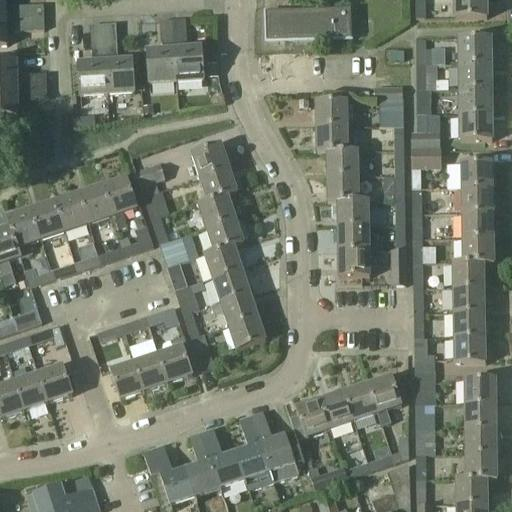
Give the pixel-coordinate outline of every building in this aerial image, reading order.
[(0,0),(0,23),(44,22),(44,9),(5,11),(4,0),(0,0)] [(415,0),(416,23),(417,23),(425,23),(425,0),(415,0)] [(486,0),(454,0),(455,22),(487,22),(486,0)] [(266,47),(352,44),(350,16),(350,13),(266,16),(266,47)] [(0,50),(7,51),(6,35),(13,35),(15,36),(44,35),(44,22),(0,23),(0,50)] [(185,24),(172,25),(176,87),(204,85),(202,53),(187,54),(185,24)] [(172,25),(160,26),(162,55),(147,56),(149,89),(176,87),(172,25)] [(116,28),(102,29),(107,99),(134,97),(132,65),(118,66),(116,28)] [(90,30),(92,68),(78,69),(80,101),(107,99),(102,29),(90,30)] [(492,43),(458,43),(458,69),(492,69),(492,43)] [(416,45),(416,70),(436,70),(436,55),(426,54),(425,45),(416,45)] [(392,64),(404,64),(404,55),(392,55),(392,64)] [(0,66),(0,93),(46,92),(46,79),(25,80),(21,82),(16,82),(16,66),(0,66)] [(458,69),(458,94),(492,94),(492,69),(458,69)] [(436,70),(416,70),(416,96),(431,96),(436,95),(436,70)] [(0,120),(17,120),(17,104),(22,104),(26,106),(47,105),(46,92),(0,93),(0,120)] [(404,131),(403,106),(403,92),(375,92),(374,92),(374,106),(382,106),(382,124),(382,131),(394,131),(404,131)] [(458,94),(459,120),(492,120),(492,94),(458,94)] [(416,96),(416,121),(426,121),(426,120),(431,120),(431,96),(416,96)] [(316,133),(348,132),(347,106),(316,107),(316,133)] [(459,146),(492,145),(492,120),(459,120),(459,146)] [(416,121),(416,138),(427,138),(426,121),(416,121)] [(404,155),(404,131),(394,131),(394,155),(404,155)] [(326,158),(326,157),(348,156),(348,132),(316,133),(317,158),(326,158)] [(416,138),(411,139),(411,154),(440,154),(440,138),(427,138),(416,138)] [(191,159),(199,183),(229,173),(222,149),(191,159)] [(411,154),(411,175),(421,175),(440,175),(440,154),(411,154)] [(394,155),(394,181),(404,181),(404,155),(394,155)] [(327,182),(359,181),(358,156),(348,156),(326,157),(326,158),(327,182)] [(461,193),(493,193),(492,167),(461,168),(461,193)] [(141,193),(144,203),(153,200),(159,198),(156,188),(166,185),(160,169),(135,177),(141,193)] [(199,183),(207,206),(207,207),(228,200),(228,201),(238,197),(229,173),(199,183)] [(422,194),(421,175),(411,175),(412,194),(422,194)] [(328,207),(337,207),(360,207),(360,206),(359,181),(327,182),(328,207)] [(384,206),(395,206),(405,205),(404,181),(394,181),(384,181),(384,206)] [(128,183),(103,191),(113,222),(116,234),(127,230),(123,219),(138,213),(136,209),(128,183)] [(79,199),(89,230),(113,222),(103,191),(79,199)] [(462,209),(462,217),(493,217),(493,209),(493,193),(461,193),(462,209)] [(412,194),(412,218),(422,218),(422,194),(412,194)] [(79,199),(56,206),(66,237),(89,230),(79,199)] [(144,203),(151,226),(160,223),(153,200),(144,203)] [(198,209),(206,234),(236,224),(231,209),(228,201),(228,200),(207,207),(207,206),(198,209)] [(368,209),(368,205),(360,206),(360,207),(337,207),(337,231),(369,231),(368,209)] [(405,205),(395,206),(395,209),(395,231),(405,230),(405,209),(405,205)] [(42,245),(66,237),(56,206),(48,209),(32,214),(42,245)] [(9,232),(8,232),(19,263),(32,259),(30,249),(42,245),(32,214),(6,223),(9,232)] [(462,217),(462,243),(494,243),(493,217),(462,217)] [(412,218),(412,244),(422,243),(422,218),(412,218)] [(168,246),(160,223),(151,226),(159,249),(168,246)] [(213,257),(234,251),(244,248),(242,243),(248,241),(244,230),(239,232),(236,224),(206,234),(213,257)] [(396,248),(396,255),(406,255),(405,230),(395,231),(396,248)] [(122,253),(125,262),(149,254),(154,253),(147,231),(136,235),(139,247),(131,250),(128,243),(119,246),(122,253)] [(337,231),(338,256),(369,256),(369,231),(337,231)] [(8,232),(0,235),(0,280),(0,281),(12,277),(9,267),(19,263),(8,232)] [(168,246),(159,249),(160,251),(167,272),(185,266),(190,265),(183,241),(168,246)] [(422,243),(412,244),(412,268),(422,267),(422,243)] [(462,243),(462,267),(494,267),(494,243),(462,243)] [(204,260),(212,284),(242,274),(234,251),(213,257),(204,260)] [(121,253),(99,260),(102,269),(125,262),(122,253),(121,253)] [(396,255),(390,255),(391,291),(407,291),(406,255),(396,255)] [(370,282),(369,256),(338,256),(338,282),(370,282)] [(102,269),(99,260),(76,268),(79,277),(102,269)] [(188,275),(185,266),(167,272),(170,281),(188,275)] [(412,268),(413,294),(423,294),(422,267),(412,268)] [(452,267),(453,294),(484,293),(484,269),(494,269),(494,267),(462,267),(452,267)] [(76,268),(52,275),(56,285),(79,277),(76,268)] [(212,284),(220,308),(250,298),(242,274),(212,284)] [(25,279),(27,284),(30,293),(56,285),(52,275),(37,281),(36,276),(25,279)] [(182,320),(192,317),(184,293),(175,297),(182,320)] [(453,319),(484,318),(484,293),(453,294),(453,319)] [(423,319),(423,294),(413,294),(413,319),(423,319)] [(220,308),(228,331),(258,321),(250,298),(220,308)] [(166,332),(177,328),(174,321),(177,320),(174,313),(146,322),(149,332),(164,327),(166,332)] [(37,315),(14,323),(15,328),(18,337),(42,329),(37,315)] [(182,320),(190,344),(200,341),(192,317),(182,320)] [(453,319),(454,343),(485,343),(484,318),(453,319)] [(424,336),(423,319),(413,319),(414,344),(424,344),(424,336)] [(236,356),(266,346),(258,321),(228,331),(236,356)] [(149,332),(146,322),(122,330),(126,339),(138,335),(149,332)] [(0,342),(18,337),(15,328),(0,332),(0,342)] [(122,330),(98,339),(101,348),(126,339),(122,330)] [(57,351),(65,348),(60,331),(52,333),(57,351)] [(28,351),(53,343),(50,333),(25,341),(28,351)] [(204,339),(200,341),(190,344),(202,378),(216,374),(204,339)] [(25,341),(2,349),(5,359),(21,354),(24,364),(32,362),(28,351),(25,341)] [(184,341),(182,342),(169,346),(172,355),(158,359),(168,389),(192,381),(183,353),(188,351),(184,341)] [(485,343),(454,343),(454,369),(485,369),(485,343)] [(424,344),(414,344),(414,377),(436,377),(435,359),(428,359),(428,344),(424,344)] [(158,359),(134,367),(144,397),(168,389),(158,359)] [(120,405),(144,397),(134,367),(110,375),(120,405)] [(73,400),(63,370),(38,379),(48,408),(73,400)] [(436,377),(414,377),(414,386),(415,411),(435,411),(436,389),(436,377)] [(38,379),(14,387),(24,417),(48,408),(38,379)] [(392,381),(368,389),(378,419),(402,411),(392,381)] [(464,384),(464,411),(496,411),(496,384),(464,384)] [(14,387),(0,391),(0,421),(1,424),(24,417),(14,387)] [(355,427),(378,419),(368,389),(345,397),(355,427)] [(345,397),(320,405),(330,435),(355,427),(345,397)] [(292,429),(294,435),(298,445),(306,443),(330,435),(320,405),(296,413),(300,427),(292,429)] [(435,419),(435,411),(415,411),(415,435),(435,435),(435,419)] [(465,435),(496,434),(496,411),(464,411),(465,435)] [(263,417),(251,421),(273,487),(274,489),(299,479),(296,471),(305,468),(298,445),(294,435),(285,439),(272,443),(263,417)] [(249,495),(273,487),(251,421),(239,425),(248,451),(236,456),(245,485),(249,495)] [(214,433),(201,437),(220,493),(245,485),(236,456),(223,460),(214,433)] [(465,435),(465,459),(496,459),(496,434),(465,435)] [(436,460),(435,435),(415,435),(415,460),(426,460),(436,460)] [(198,468),(186,473),(195,502),(220,493),(201,437),(189,442),(198,468)] [(399,457),(391,460),(394,469),(408,465),(409,464),(408,441),(399,441),(399,457)] [(164,450),(151,454),(170,510),(195,502),(186,473),(173,477),(164,450)] [(497,485),(496,459),(465,459),(465,483),(487,485),(497,485)] [(391,460),(367,468),(370,477),(394,469),(391,460)] [(416,485),(426,485),(426,460),(415,460),(416,485)] [(370,477),(367,468),(344,476),(347,485),(370,477)] [(410,511),(409,470),(387,478),(394,499),(371,506),(373,511),(410,511)] [(344,476),(319,484),(323,493),(347,485),(344,476)] [(76,511),(96,505),(92,494),(88,480),(71,485),(76,499),(66,502),(62,489),(32,499),(26,501),(29,511),(76,511)] [(456,484),(456,511),(487,510),(487,485),(465,483),(456,484)] [(426,511),(426,485),(416,485),(416,511),(426,511)]
